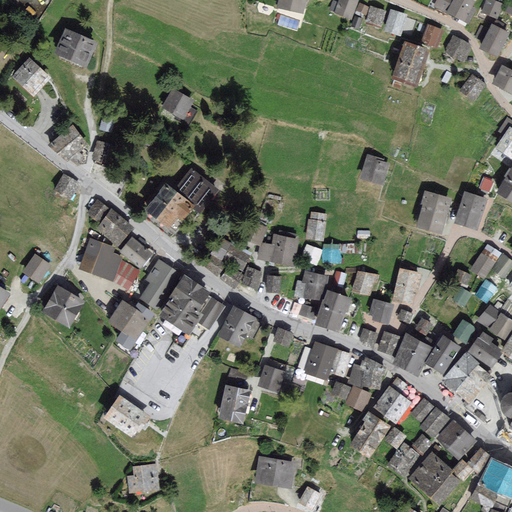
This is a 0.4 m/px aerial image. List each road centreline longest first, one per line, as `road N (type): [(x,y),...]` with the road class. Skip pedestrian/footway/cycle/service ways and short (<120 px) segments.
road 1 (tertiary): [(86,181),(233,295),(372,355)]
road 2 (residential): [(372,355),(382,330),(397,309),(416,301),(457,233),(481,236),(511,257)]
road 3 (residential): [(86,181),(72,249),(0,366)]
road 4 (residential): [(433,395),(480,313),(511,276)]
road 5 (residential): [(401,0),(462,30),(486,75)]
